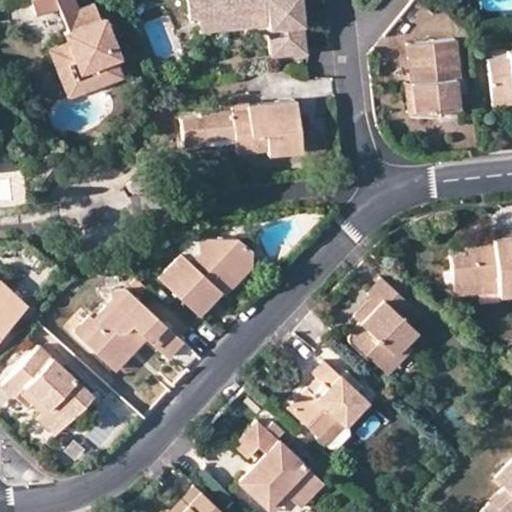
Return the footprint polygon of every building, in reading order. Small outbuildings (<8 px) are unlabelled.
[(72,0),(30,0),(35,12),(58,5),(62,14),(75,9),(72,0)] [(187,0),(189,26),(199,24),(257,18),(266,26),(266,34),(268,53),(303,50),(297,0),(187,0)] [(62,14),(68,30),(73,28),(76,37),(66,40),(49,48),(56,66),(67,62),(73,60),(77,70),(94,63),(96,70),(100,82),(119,74),(112,55),(116,53),(104,15),(97,17),(92,3),(75,9),(62,14)] [(200,40),(266,34),(266,26),(257,18),(199,24),(200,40)] [(63,32),(66,40),(76,37),(73,28),(68,30),(63,32)] [(453,38),(406,43),(413,108),(456,104),(453,76),(457,76),(453,38)] [(488,59),(492,96),(511,93),(511,51),(508,52),(507,58),(488,59)] [(74,78),(96,70),(94,63),(77,70),(73,60),(67,62),(74,78)] [(67,95),(100,82),(96,70),(74,78),(67,62),(56,66),(67,95)] [(493,102),(511,99),(511,93),(492,96),(493,102)] [(198,115),(180,117),(183,143),(203,141),(202,137),(232,135),(234,149),(265,146),(265,151),(299,147),(295,98),(246,103),(246,102),(230,103),(231,108),(198,111),(198,115)] [(51,154),(34,176),(41,182),(58,160),(51,154)] [(141,174),(127,183),(133,192),(148,182),(141,174)] [(198,252),(198,237),(199,227),(194,228),(176,249),(179,252),(189,261),(198,252)] [(511,228),(491,230),(492,236),(511,234),(511,228)] [(511,234),(492,236),(492,241),(464,244),(465,253),(450,254),(452,282),(474,280),(495,278),(496,289),(511,287),(511,234)] [(197,311),(219,288),(232,273),(227,269),(232,265),(250,265),(249,248),(235,236),(198,237),(198,252),(189,261),(179,252),(157,275),(197,311)] [(224,293),(250,265),(232,265),(227,269),(232,273),(219,288),(224,293)] [(496,289),(495,278),(474,280),(475,291),(476,300),(497,298),(496,294),(496,289)] [(0,329),(24,303),(0,279),(0,329)] [(369,292),(367,295),(376,304),(361,321),(349,335),(345,339),(365,357),(367,355),(380,367),(402,342),(406,345),(418,331),(397,312),(407,302),(381,279),(371,290),(369,292)] [(474,280),(452,282),(453,294),(475,291),(474,280)] [(88,314),(74,329),(114,368),(144,336),(165,356),(181,338),(125,288),(110,290),(109,297),(91,317),(88,314)] [(351,313),(361,321),(376,304),(367,295),(351,313)] [(42,409),(59,424),(91,391),(38,342),(2,381),(0,379),(0,403),(17,385),(23,379),(48,402),(42,409)] [(409,347),(406,345),(402,342),(380,367),(387,372),(409,347)] [(313,371),(323,380),(327,384),(316,396),(312,392),(308,389),(295,403),(290,409),(307,425),(313,418),(326,429),(337,416),(344,422),(366,398),(324,359),(313,371)] [(17,385),(42,409),(48,402),(23,379),(17,385)] [(323,380),(312,392),(316,396),(327,384),(323,380)] [(59,424),(42,409),(36,415),(53,430),(59,424)] [(348,426),(344,422),(337,416),(326,429),(319,436),(329,446),(337,445),(348,433),(348,426)] [(236,479),(253,495),(258,490),(270,501),(281,490),(288,495),(292,500),(316,475),(256,418),(233,442),(246,455),(256,444),(263,450),(236,479)] [(319,436),(326,429),(313,418),(307,425),(319,436)] [(72,437),(63,447),(74,456),(83,445),(72,437)] [(511,459),(496,476),(504,484),(511,491),(511,459)] [(322,481),(316,475),(292,500),(298,506),(322,481)] [(214,511),(219,507),(194,484),(181,498),(187,503),(196,511),(214,511)] [(510,511),(511,510),(511,491),(504,484),(477,511),(510,511)] [(253,495),(265,507),(270,501),(258,490),(253,495)] [(270,501),(265,507),(270,511),(271,511),(288,495),(281,490),(270,501)] [(167,511),(178,511),(187,503),(181,498),(167,511)] [(214,511),(196,511),(187,503),(178,511),(223,511),(219,507),(214,511)]
